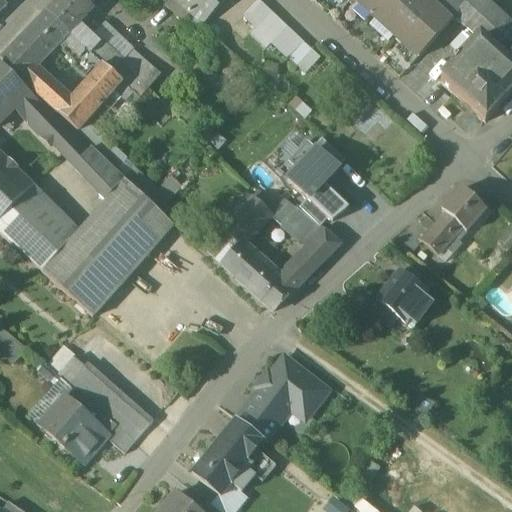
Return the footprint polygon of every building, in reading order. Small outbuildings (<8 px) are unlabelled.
[(59,0),(45,14),(68,37),(77,28),(93,11),(82,0),(59,0)] [(172,0),(191,18),(201,27),(226,0),(172,0)] [(471,0),(354,0),(418,58),(454,19),(471,0)] [(511,49),(511,26),(483,0),(471,0),(454,19),(501,62),(511,49)] [(303,44),(258,2),(243,18),(255,30),(272,45),(288,60),(289,60),(303,44)] [(68,37),(45,14),(12,48),(36,70),(63,42),(68,37)] [(201,27),(191,18),(177,31),(212,66),(226,51),(201,27)] [(130,51),(104,26),(94,38),(99,43),(100,42),(121,61),(130,51)] [(93,39),(82,29),(80,32),(77,28),(68,37),(85,52),(96,62),(102,67),(110,74),(121,61),(100,42),(99,43),(94,38),(93,39)] [(272,45),(255,30),(250,35),(267,51),(272,45)] [(85,52),(68,37),(63,42),(69,48),(63,53),(75,64),(86,53),(85,52)] [(303,44),(289,60),(297,67),(311,52),(303,44)] [(12,48),(0,60),(0,62),(23,84),(36,70),(12,48)] [(121,61),(110,74),(121,84),(125,88),(146,65),(130,51),(121,61)] [(212,66),(201,79),(216,92),(241,65),(226,51),(212,66)] [(75,64),(72,68),(83,78),(92,68),(96,62),(85,52),(86,53),(75,64)] [(457,66),(455,64),(451,68),(453,70),(440,85),(453,97),(475,72),(462,60),(457,66)] [(96,62),(92,68),(97,72),(102,67),(96,62)] [(511,71),(501,62),(484,80),(507,101),(511,94),(511,71)] [(146,65),(125,88),(131,94),(138,100),(147,90),(146,89),(158,76),(146,65)] [(97,72),(71,101),(36,70),(23,84),(77,133),(86,123),(114,92),(121,84),(110,74),(102,67),(97,72)] [(0,68),(0,115),(11,104),(31,125),(44,113),(23,92),(24,91),(0,68)] [(475,72),(453,97),(484,125),(507,101),(484,80),(475,72)] [(125,88),(121,84),(114,92),(125,101),(131,94),(125,88)] [(302,103),(294,95),(286,104),(294,112),(302,103)] [(484,125),(453,97),(439,113),(470,141),(484,125)] [(44,113),(31,125),(73,169),(85,156),(44,113)] [(126,160),(86,123),(77,133),(118,169),(126,160)] [(317,152),(337,172),(346,163),(322,141),(314,149),(317,152)] [(297,173),(317,152),(314,149),(308,144),(288,164),(297,173)] [(85,156),(73,169),(83,178),(100,160),(90,151),(85,156)] [(329,221),(334,225),(348,210),(324,187),(338,172),(337,172),(317,152),(297,173),(288,182),(309,201),(329,221)] [(0,221),(32,189),(0,157),(0,221)] [(100,160),(83,178),(105,202),(124,182),(100,160)] [(170,178),(151,197),(162,208),(181,189),(170,178)] [(77,234),(41,275),(91,319),(172,229),(124,182),(105,202),(77,234)] [(32,189),(0,221),(0,237),(41,275),(77,234),(32,189)] [(485,212),(461,190),(441,213),(445,216),(461,231),(453,241),(457,244),(485,212)] [(250,200),(222,232),(232,241),(237,245),(242,249),(270,217),(250,200)] [(321,229),(329,221),(309,201),(301,210),(321,229)] [(307,253),(279,282),(292,293),(308,276),(308,275),(337,246),(295,212),(279,227),(307,253)] [(445,216),(430,233),(447,248),(453,241),(461,231),(445,216)] [(430,233),(427,230),(418,240),(437,258),(445,249),(447,248),(430,233)] [(222,232),(205,252),(215,261),(232,241),(222,232)] [(457,244),(453,241),(447,248),(445,249),(451,255),(452,255),(460,246),(457,244)] [(242,249),(237,245),(220,265),(251,293),(269,273),(242,249)] [(451,255),(445,249),(437,258),(444,264),(451,255)] [(269,273),(251,293),(272,312),(291,293),(292,293),(279,282),(269,273)] [(400,274),(376,303),(397,320),(405,326),(404,327),(406,329),(407,328),(412,331),(434,303),(425,296),(426,294),(413,284),(417,280),(409,273),(405,278),(400,274)] [(397,320),(376,303),(368,314),(389,330),(397,320)] [(511,325),(509,323),(500,334),(511,343),(511,325)] [(27,353),(0,329),(0,356),(14,368),(27,353)] [(285,360),(236,422),(262,443),(265,445),(300,401),(314,413),(329,395),(285,360)] [(74,361),(57,379),(68,389),(85,370),(74,361)] [(149,426),(85,370),(68,389),(115,429),(133,445),(149,426)] [(73,393),(41,430),(83,466),(106,440),(115,429),(73,393)] [(433,405),(419,395),(407,413),(421,423),(433,405)] [(236,422),(220,442),(241,459),(241,460),(245,463),(262,443),(236,422)] [(133,445),(115,429),(106,440),(124,455),(133,445)] [(241,459),(220,442),(205,460),(203,459),(199,458),(195,462),(197,466),(199,468),(191,476),(220,499),(231,486),(231,485),(224,480),(237,465),(241,460),(241,459)] [(366,460),(353,479),(367,487),(379,469),(366,460)] [(254,478),(237,465),(224,480),(231,485),(231,486),(241,495),(254,478)] [(198,511),(177,495),(162,511),(198,511)] [(331,496),(320,509),(323,511),(346,511),(348,510),(331,496)]
